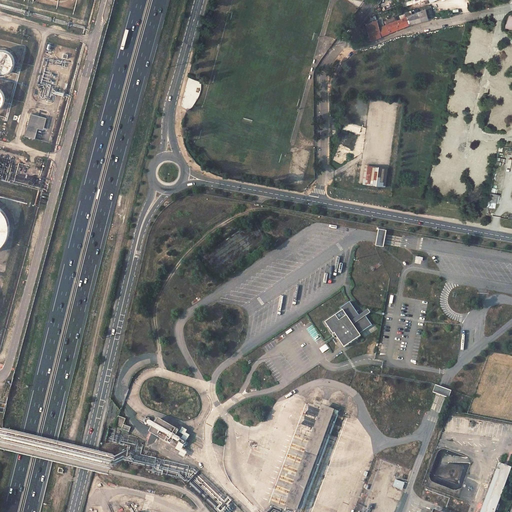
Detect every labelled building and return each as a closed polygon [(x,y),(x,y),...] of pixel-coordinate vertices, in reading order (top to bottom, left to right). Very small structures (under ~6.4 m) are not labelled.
[(331,11),(325,34),(335,37),(342,14),(331,11)] [(404,27),(411,25),(408,17),(401,20),(404,27)] [(401,20),(379,28),(382,36),(404,27),(401,20)] [(377,21),(367,25),(367,26),(362,28),(363,31),(368,30),(370,35),(368,36),(370,41),(382,36),(379,28),(377,21)] [(466,62),(479,65),(487,32),(474,29),(466,62)] [(0,73),(0,74),(4,74),(7,72),(10,70),(11,69),(13,66),(13,61),(12,57),(10,54),(7,52),(2,51),(0,51),(0,73)] [(466,110),(473,77),(460,74),(453,107),(466,110)] [(495,78),(491,95),(504,99),(508,81),(495,78)] [(369,108),(378,109),(379,102),(370,101),(369,108)] [(503,130),(507,113),(493,110),(489,127),(503,130)] [(38,128),(44,130),(47,119),(32,114),(25,136),(35,139),(38,128)] [(443,153),(456,156),(464,123),(451,120),(443,153)] [(362,128),(345,123),(343,129),(360,134),(362,128)] [(343,133),(338,147),(353,152),(358,138),(343,133)] [(483,182),(491,150),(478,147),(470,180),(483,182)] [(434,182),(446,186),(451,168),(438,165),(434,182)] [(370,166),(368,184),(386,187),(388,168),(370,166)] [(501,196),(492,193),(490,202),(499,204),(501,196)] [(0,247),(1,247),(5,241),(8,231),(8,223),(4,215),(0,210),(0,247)] [(360,316),(349,302),(341,307),(343,310),(325,322),(333,334),(334,333),(344,347),(361,336),(360,334),(372,325),(365,315),(360,319),(359,317),(360,316)] [(335,410),(323,405),(285,507),(297,511),(335,410)] [(120,417),(116,426),(122,428),(125,419),(120,417)] [(187,445),(188,442),(177,436),(176,437),(182,444),(185,446),(187,445)] [(419,445),(407,441),(398,465),(410,469),(419,445)] [(495,511),(511,467),(500,463),(481,511),(495,511)] [(395,479),(393,487),(403,490),(405,483),(395,479)]
